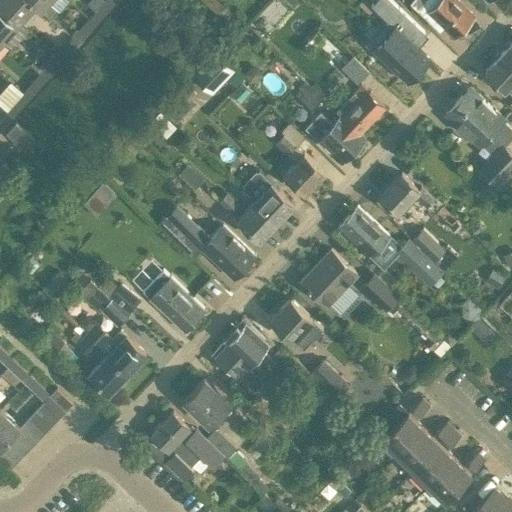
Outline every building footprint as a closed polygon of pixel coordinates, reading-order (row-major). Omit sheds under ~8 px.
[(0,0),(0,2),(18,18),(34,0),(0,0)] [(35,0),(41,5),(40,6),(51,16),(58,8),(48,0),(35,0)] [(103,0),(89,16),(97,22),(114,3),(110,0),(103,0)] [(219,0),(204,0),(216,10),(223,3),(219,0)] [(426,30),(394,0),(374,0),(371,3),(394,25),(375,45),(408,77),(429,55),(415,42),(426,30)] [(475,14),(459,0),(411,0),(411,1),(440,28),(443,24),(455,35),(475,14)] [(0,36),(1,37),(18,18),(0,2),(0,36)] [(89,16),(73,34),(80,41),(97,22),(89,16)] [(347,37),(355,28),(347,19),(338,28),(347,37)] [(80,41),(73,34),(56,53),(63,59),(80,41)] [(511,40),(502,51),(511,60),(511,40)] [(213,93),(236,69),(217,51),(194,75),(213,93)] [(511,60),(502,51),(484,70),(504,89),(505,88),(511,94),(511,60)] [(63,59),(56,53),(39,72),(46,78),(63,59)] [(356,81),(367,70),(352,55),(341,66),(356,81)] [(0,72),(0,105),(17,87),(0,72)] [(46,78),(39,72),(22,90),(30,97),(46,78)] [(298,87),(302,91),(298,94),(300,97),(311,108),(325,93),(313,82),(311,85),(304,80),(298,87)] [(240,101),(251,90),(241,82),(235,89),(231,93),(240,101)] [(361,83),(353,91),(337,109),(360,131),(384,105),(361,83)] [(505,144),(511,135),(511,127),(503,120),(504,119),(470,86),(457,99),(505,144)] [(177,87),(159,104),(172,119),(191,102),(177,87)] [(30,97),(22,90),(6,109),(13,115),(30,97)] [(505,144),(457,99),(445,111),(480,144),(481,143),(493,153),(479,168),(498,185),(511,168),(511,150),(505,144)] [(0,129),(13,115),(6,109),(0,115),(0,129)] [(176,125),(161,110),(151,120),(166,135),(176,125)] [(345,158),(365,137),(340,112),(331,122),(319,111),(305,126),(316,137),(319,134),(345,158)] [(25,149),(35,138),(16,121),(6,132),(25,149)] [(305,191),(324,171),(296,144),(305,136),(289,121),(281,130),(284,133),(276,141),(296,160),(285,172),(305,191)] [(149,141),(154,147),(161,144),(163,137),(158,132),(150,134),(149,141)] [(129,154),(135,148),(129,143),(124,149),(129,154)] [(277,160),(269,168),(274,172),(281,164),(277,160)] [(183,161),(175,171),(193,185),(201,175),(183,161)] [(277,220),(294,203),(258,170),(256,169),(243,183),(244,184),(242,186),(255,198),(254,198),(277,220)] [(427,207),(434,199),(421,186),(418,188),(401,172),(380,195),(398,211),(414,194),(427,207)] [(99,178),(79,200),(93,213),(113,191),(99,178)] [(239,202),(228,190),(219,200),(230,212),(239,202)] [(254,198),(237,217),(260,239),(277,220),(254,198)] [(164,211),(169,216),(166,219),(163,216),(157,222),(169,233),(193,256),(195,254),(201,259),(208,252),(234,276),(254,254),(222,224),(210,237),(187,214),(187,213),(179,205),(178,207),(172,202),(164,211)] [(371,255),(390,235),(357,204),(338,225),(371,255)] [(475,234),(483,227),(477,221),(470,228),(475,234)] [(412,239),(444,270),(459,254),(447,243),(445,246),(424,227),(412,239)] [(408,236),(400,244),(402,247),(399,250),(397,253),(408,264),(416,271),(430,285),(437,278),(444,270),(412,239),(408,236)] [(327,303),(357,272),(331,247),(301,279),(327,303)] [(30,273),(39,264),(31,256),(21,265),(30,273)] [(443,338),(399,295),(399,294),(375,271),(361,285),(385,309),(392,302),(394,304),(387,310),(392,315),(396,311),(400,315),(403,312),(419,328),(418,329),(427,337),(428,336),(430,338),(427,342),(437,352),(447,342),(443,338)] [(496,271),(489,283),(497,287),(504,276),(496,271)] [(110,296),(98,285),(90,278),(89,279),(82,272),(74,281),(82,287),(80,289),(101,308),(111,297),(110,296)] [(184,328),(205,307),(170,274),(149,295),(184,328)] [(121,282),(119,285),(110,296),(111,297),(128,314),(132,309),(140,298),(121,282)] [(46,297),(39,290),(34,296),(41,302),(46,297)] [(302,348),(311,339),(301,330),(312,318),(291,297),(271,318),(302,348)] [(470,326),(473,329),(482,338),(487,342),(496,333),(479,317),(470,326)] [(127,371),(146,351),(127,332),(122,327),(114,336),(96,320),(86,331),(100,344),(107,352),(108,352),(127,371)] [(100,344),(86,331),(80,325),(79,327),(73,321),(71,323),(77,329),(71,336),(76,341),(89,354),(100,344)] [(266,379),(279,365),(263,349),(268,344),(245,322),(227,342),(228,343),(216,356),(252,390),(265,377),(266,379)] [(65,340),(49,324),(40,334),(56,350),(65,340)] [(440,333),(449,341),(456,334),(457,332),(448,324),(440,333)] [(0,357),(8,365),(14,359),(0,345),(0,357)] [(108,352),(107,352),(89,371),(109,390),(127,371),(108,352)] [(328,386),(329,385),(332,388),(333,388),(341,397),(352,386),(343,378),(323,358),(311,370),(328,386)] [(26,382),(32,376),(14,359),(8,365),(26,382)] [(44,399),(50,393),(32,376),(26,382),(44,399)] [(210,422),(215,426),(207,435),(228,454),(265,490),(269,485),(245,462),(248,459),(235,447),(237,446),(217,427),(226,418),(220,412),(229,402),(203,377),(183,398),(209,423),(210,422)] [(50,393),(66,409),(73,402),(57,386),(50,393)] [(273,390),(269,395),(261,403),(275,416),(287,404),(273,390)] [(333,390),(324,399),(337,411),(346,401),(333,390)] [(59,416),(66,409),(50,393),(42,401),(59,416)] [(382,420),(391,428),(382,437),(398,453),(424,426),(416,417),(430,403),(422,396),(407,411),(399,402),(382,420)] [(35,409),(51,424),(59,416),(42,401),(35,409)] [(1,407),(0,408),(0,445),(6,439),(13,431),(20,425),(1,407)] [(28,416),(44,432),(51,424),(35,409),(28,416)] [(195,428),(192,428),(189,425),(189,424),(174,409),(152,432),(162,441),(154,449),(185,478),(195,467),(191,464),(202,453),(215,465),(225,454),(196,427),(195,428)] [(21,424),(37,439),(44,432),(28,416),(21,424)] [(413,468),(453,426),(447,420),(433,434),(424,426),(398,453),(413,468)] [(13,431),(30,447),(37,439),(21,424),(20,425),(13,431)] [(429,483),(455,455),(447,447),(460,433),(453,426),(413,468),(429,483)] [(256,456),(272,439),(263,430),(246,448),(256,456)] [(6,439),(23,454),(30,447),(13,431),(6,439)] [(23,454),(6,439),(0,445),(0,447),(16,461),(23,454)] [(16,461),(0,447),(0,460),(9,469),(16,461)] [(455,455),(429,483),(445,498),(485,457),(478,450),(464,464),(455,455)] [(351,488),(342,480),(334,472),(327,479),(344,495),(351,488)] [(504,511),(511,504),(511,502),(495,485),(468,511),(504,511)] [(268,511),(276,503),(265,493),(257,501),(268,511)]
